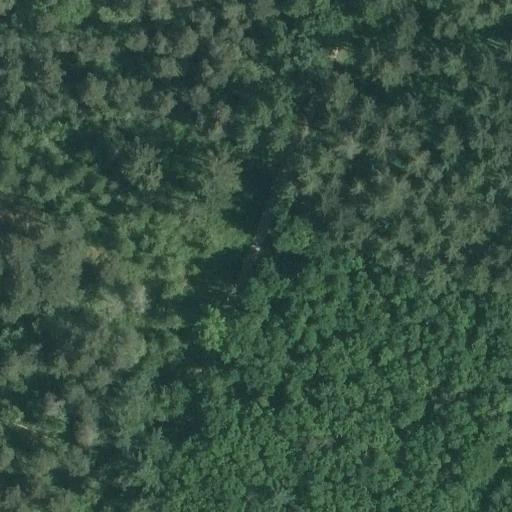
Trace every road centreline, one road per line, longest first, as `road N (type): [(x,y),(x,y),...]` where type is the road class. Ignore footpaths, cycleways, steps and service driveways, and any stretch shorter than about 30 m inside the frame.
road 1 (track): [(146,511),(351,0)]
road 2 (track): [(0,37),(29,36),(115,62),(176,47),(273,84),(320,78)]
